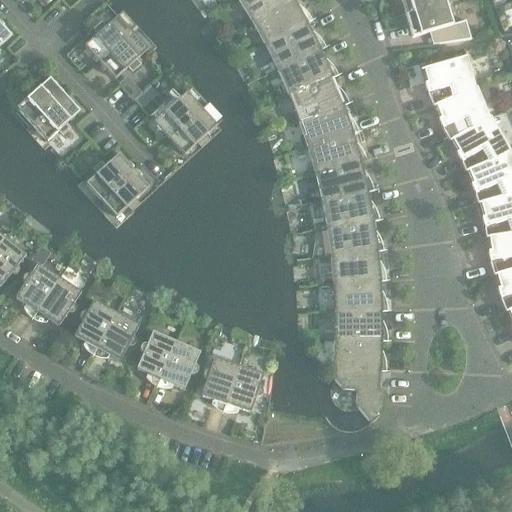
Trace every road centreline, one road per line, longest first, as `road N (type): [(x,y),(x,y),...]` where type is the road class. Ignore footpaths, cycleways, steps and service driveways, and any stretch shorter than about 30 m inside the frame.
road 1 (residential): [(435,415),(281,462),(175,431),(65,380),(0,339)]
road 2 (residential): [(442,307),(423,215),(346,0)]
road 3 (residential): [(152,166),(44,44)]
